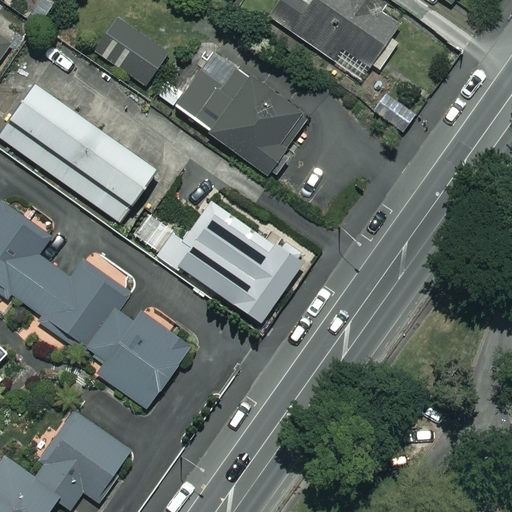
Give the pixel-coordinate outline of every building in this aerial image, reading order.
[(402,25),(365,0),(281,0),(269,17),(363,82),(402,25)] [(169,52),(120,17),(95,52),(144,86),(169,52)] [(0,36),(0,61),(12,45),(0,36)] [(214,54),(184,95),(167,81),(156,96),(263,178),(308,116),(252,76),(249,79),(214,54)] [(156,170),(34,84),(0,132),(0,138),(119,222),(156,170)] [(418,112),(386,92),(369,119),(401,139),(418,112)] [(0,297),(8,303),(11,299),(71,341),(65,350),(146,408),(191,345),(123,297),(136,279),(94,249),(73,279),(36,253),(48,236),(0,202),(0,297)] [(300,263),(212,203),(171,262),(259,322),(300,263)] [(0,362),(9,353),(0,344),(0,378),(1,377),(0,375),(0,362)] [(0,511),(51,511),(58,502),(71,510),(82,492),(99,503),(133,452),(75,414),(33,477),(3,456),(0,461),(0,511)]
